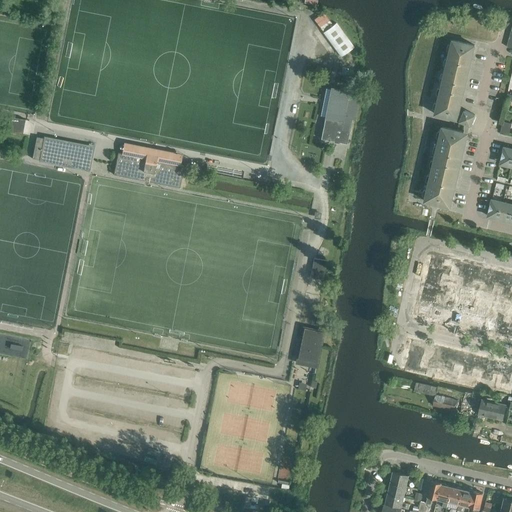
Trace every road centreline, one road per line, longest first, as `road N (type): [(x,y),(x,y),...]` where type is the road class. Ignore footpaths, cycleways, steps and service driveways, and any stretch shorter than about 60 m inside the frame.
road 1 (residential): [(468,214),(486,134),(480,104),(508,17)]
road 2 (residential): [(365,511),(381,455),(511,483)]
road 3 (residential): [(511,260),(423,243),(398,327)]
road 4 (unknown): [(65,387),(60,416),(189,453)]
road 5 (primary): [(132,511),(0,459)]
